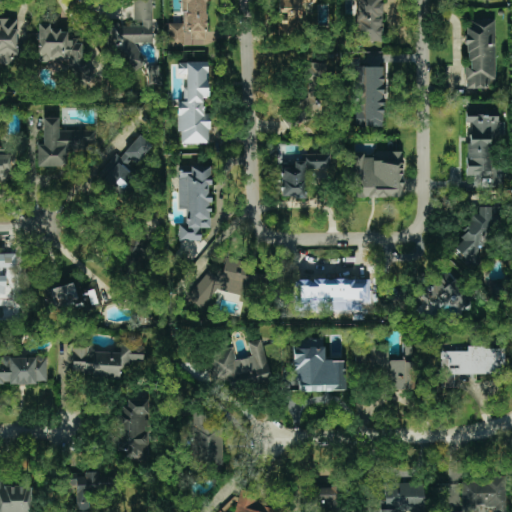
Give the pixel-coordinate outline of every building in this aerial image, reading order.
[(152,0),(134,0),(134,12),(141,26),(112,26),(112,42),(118,53),(118,58),(127,75),(146,64),(136,44),(139,43),(153,43),(152,0)] [(315,0),(278,0),(279,30),(301,30),(300,3),(316,3),(315,0)] [(356,0),(356,41),(383,41),(382,0),(356,0)] [(495,89),(495,20),(466,20),(466,89),(495,89)] [(17,21),(0,21),(0,64),(17,64),(17,21)] [(38,62),(70,61),(70,81),(92,81),(91,64),(81,65),(80,40),(67,40),(67,30),(50,30),(50,23),(38,23),(38,62)] [(183,23),(166,23),(167,46),(184,46),(183,23)] [(210,143),(209,114),(203,114),(203,98),(208,98),(208,62),(177,62),(177,76),(184,76),(184,101),(178,101),(179,144),(210,143)] [(307,84),(325,84),(326,63),(308,62),(307,84)] [(160,66),(148,66),(148,85),(161,85),(160,66)] [(382,66),(355,67),(356,128),(383,127),(382,66)] [(296,123),(318,124),(319,98),(298,97),(296,123)] [(498,111),(467,111),(468,176),(478,176),(478,188),(500,187),(500,169),(490,169),(490,135),(498,134),(498,111)] [(96,130),(59,130),(59,117),(43,117),(43,144),(37,144),(37,167),(67,167),(67,151),(96,151),(96,130)] [(121,158),(115,154),(96,178),(118,195),(154,146),(138,134),(121,158)] [(0,179),(11,180),(11,148),(0,148),(0,179)] [(402,198),(403,152),(352,151),(351,197),(402,198)] [(305,198),(305,169),(330,169),(330,154),(302,154),(302,161),(294,161),(294,168),(282,169),(282,198),(305,198)] [(178,240),(201,241),(202,228),(210,228),(211,166),(179,166),(178,209),(186,209),(186,224),(178,224),(178,240)] [(493,207),(478,207),(478,214),(464,215),(465,244),(458,245),(459,255),(478,254),(478,243),(495,242),(493,207)] [(140,279),(151,240),(123,233),(112,271),(140,279)] [(0,253),(0,286),(7,286),(6,268),(15,268),(15,254),(0,253)] [(217,289),(243,297),(249,289),(253,277),(235,272),(238,261),(225,257),(222,268),(208,264),(206,273),(188,296),(188,299),(202,310),(217,289)] [(300,303),(350,303),(350,283),(339,283),(339,265),(324,266),(325,288),(300,288),(300,303)] [(435,315),(442,310),(449,320),(472,304),(448,271),(409,299),(416,309),(426,302),(435,315)] [(49,289),(55,313),(97,303),(94,290),(76,294),(73,283),(49,289)] [(233,347),(209,353),(215,382),(228,379),(231,389),(271,379),(262,339),(248,342),(252,356),(236,360),(233,347)] [(119,378),(120,367),(143,368),(144,343),(116,341),(115,353),(94,352),(94,346),(73,345),(72,376),(119,378)] [(414,390),(414,361),(388,361),(388,344),(372,345),(372,368),(385,368),(385,391),(414,390)] [(345,391),(345,361),(325,361),(324,347),(295,348),(296,392),(345,391)] [(440,351),(440,388),(455,387),(455,375),(503,374),(503,347),(467,347),(467,351),(440,351)] [(0,355),(0,383),(46,385),(47,358),(0,355)] [(117,455),(138,455),(138,461),(148,461),(148,399),(127,399),(127,408),(118,408),(117,455)] [(190,464),(204,465),(204,471),(222,472),(223,420),(207,419),(208,410),(192,410),(190,464)] [(76,511),(88,511),(88,493),(98,493),(97,472),(84,472),(84,474),(66,475),(66,486),(75,486),(76,511)] [(506,511),(505,479),(462,480),(462,507),(495,506),(495,511),(506,511)] [(0,511),(31,511),(32,486),(4,486),(4,482),(0,481),(0,511)] [(424,511),(424,483),(385,483),(385,499),(380,499),(380,511),(394,511),(412,511),(424,511)] [(310,488),(310,511),(339,511),(338,487),(310,488)] [(277,511),(278,509),(254,503),(257,493),(241,490),(235,511),(277,511)]
